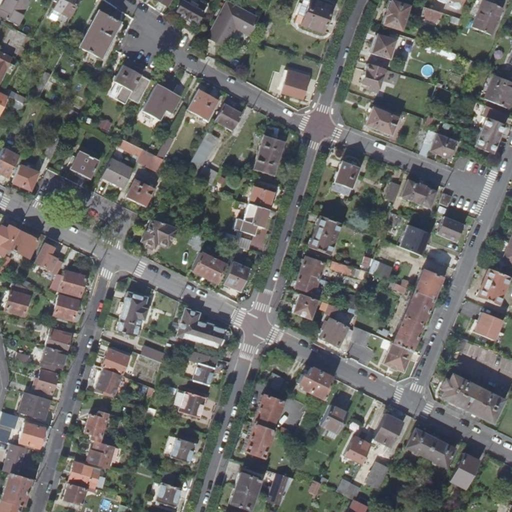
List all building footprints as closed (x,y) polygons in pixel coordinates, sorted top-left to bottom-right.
[(27,0),(1,0),(0,2),(0,10),(17,19),(27,0)] [(60,10),(66,0),(55,0),(49,12),(57,16),(60,10)] [(66,0),(60,10),(68,15),(76,0),(66,0)] [(192,23),(203,4),(195,0),(194,0),(193,3),(187,0),(185,0),(184,2),(181,0),(179,0),(174,9),(180,12),(179,15),(192,23)] [(310,0),(302,23),(324,32),(333,8),(313,0),(310,0)] [(382,24),(400,30),(408,7),(390,0),(387,9),(386,9),(383,16),(385,16),(382,24)] [(435,0),(435,1),(442,4),(443,0),(444,0),(450,2),(448,7),(455,10),(459,0),(435,0)] [(471,27),(488,35),(501,9),(492,5),(493,2),(489,0),(474,0),(471,7),(479,11),(471,27)] [(246,35),(255,19),(224,1),(205,36),(221,46),(231,27),(246,35)] [(440,13),(422,8),(419,17),(437,23),(440,13)] [(99,58),(119,21),(96,9),(76,45),(99,58)] [(28,32),(12,24),(0,47),(16,56),(28,32)] [(388,59),(394,41),(375,34),(369,53),(388,59)] [(0,77),(4,69),(9,71),(15,59),(0,51),(0,77)] [(135,101),(147,78),(120,62),(111,77),(120,82),(113,95),(122,101),(126,96),(135,101)] [(382,70),(365,64),(358,85),(366,88),(365,92),(374,95),(382,70)] [(282,92),(302,99),(307,83),(297,80),(299,74),(289,71),(287,77),(284,76),(280,87),(283,88),(282,92)] [(43,73),(37,91),(42,94),(49,75),(43,73)] [(485,100),(507,109),(511,98),(511,97),(511,94),(511,84),(494,77),(485,100)] [(151,79),(134,111),(152,121),(157,111),(164,115),(176,93),(151,79)] [(201,118),(213,98),(193,87),(182,106),(201,118)] [(20,107),(24,100),(15,95),(11,102),(20,107)] [(220,102),(210,119),(229,129),(239,113),(220,102)] [(480,131),(498,138),(503,124),(502,124),(506,115),(486,107),(482,116),(486,117),(480,131)] [(364,125),(390,135),(397,118),(370,108),(364,125)] [(221,158),(228,145),(215,138),(216,137),(204,131),(188,158),(198,164),(210,143),(211,143),(208,150),(221,158)] [(498,138),(480,131),(474,145),(492,153),(498,138)] [(150,152),(151,152),(157,155),(168,136),(161,132),(150,152)] [(428,152),(448,160),(455,143),(427,132),(421,144),(430,147),(428,152)] [(48,158),(55,145),(35,135),(28,149),(48,158)] [(117,135),(114,140),(138,152),(140,147),(117,135)] [(284,142),(264,135),(252,170),(272,176),(284,142)] [(2,146),(0,148),(0,171),(7,175),(17,154),(2,146)] [(94,156),(75,146),(66,165),(85,174),(94,156)] [(140,147),(138,152),(134,158),(146,163),(151,152),(150,152),(140,147)] [(106,155),(97,172),(120,184),(129,168),(106,155)] [(339,162),(331,181),(349,188),(350,189),(357,168),(339,162)] [(17,163),(10,181),(28,189),(35,171),(17,163)] [(199,176),(212,181),(217,170),(204,165),(199,176)] [(141,202),(151,184),(133,174),(123,193),(141,202)] [(349,188),(331,181),(328,188),(347,195),(349,188)] [(392,201),(398,185),(390,182),(384,199),(392,201)] [(411,184),(404,200),(424,208),(431,192),(424,189),(425,187),(418,185),(418,186),(411,184)] [(246,204),(267,211),(273,193),(252,187),(246,204)] [(450,197),(442,194),(438,204),(446,207),(450,197)] [(267,211),(246,204),(241,221),(236,219),(232,229),(252,236),(255,227),(262,228),(267,211)] [(79,213),(69,208),(65,217),(75,221),(79,213)] [(333,223),(317,217),(306,248),(321,254),(326,242),(327,242),(330,234),(329,234),(333,223)] [(454,243),(461,225),(441,217),(434,234),(454,243)] [(179,229),(153,221),(142,244),(147,246),(146,248),(152,252),(154,249),(155,250),(158,244),(169,249),(179,229)] [(0,229),(0,244),(8,248),(16,231),(7,226),(5,229),(1,227),(0,229)] [(419,255),(428,234),(407,226),(398,247),(419,255)] [(228,232),(225,241),(249,248),(251,240),(228,232)] [(28,259),(37,241),(20,233),(11,251),(28,259)] [(511,239),(510,242),(511,243),(511,245),(509,253),(506,252),(503,260),(508,262),(507,267),(511,268),(511,239)] [(241,257),(245,247),(236,244),(232,254),(241,257)] [(56,278),(62,266),(47,259),(51,252),(43,248),(34,267),(56,278)] [(201,251),(192,271),(216,282),(225,262),(201,251)] [(298,273),(326,282),(327,279),(318,276),(322,265),(302,259),(298,273)] [(232,262),(223,285),(240,292),(249,269),(232,262)] [(353,269),(331,262),(328,269),(350,276),(353,269)] [(374,276),(386,280),(391,269),(379,264),(374,276)] [(360,271),(353,269),(350,276),(357,279),(360,271)] [(508,277),(487,269),(475,298),(496,307),(508,277)] [(411,293),(431,300),(440,278),(420,270),(411,293)] [(56,278),(49,291),(57,293),(58,291),(78,296),(84,277),(63,272),(61,279),(56,278)] [(326,282),(298,273),(293,287),(313,294),(316,282),(325,285),(326,282)] [(399,287),(395,285),(393,290),(402,294),(404,288),(399,287)] [(3,311),(22,317),(27,299),(9,293),(3,311)] [(118,319),(136,327),(138,320),(141,321),(140,322),(150,325),(155,310),(145,306),(144,309),(142,308),(145,298),(126,293),(118,319)] [(314,299),(296,293),(290,312),(307,318),(314,299)] [(391,342),(410,350),(421,324),(431,300),(411,293),(404,310),(391,342)] [(70,323),(76,302),(56,296),(51,317),(70,323)] [(324,316),(328,308),(321,306),(318,314),(324,316)] [(337,311),(328,308),(324,316),(321,323),(324,324),(317,340),(345,354),(349,342),(352,332),(326,321),(328,317),(333,319),(337,311)] [(176,336),(214,348),(221,329),(192,320),(195,312),(185,309),(176,336)] [(500,321),(480,312),(472,332),(492,341),(500,321)] [(136,327),(118,319),(114,332),(133,337),(136,327)] [(375,332),(385,337),(388,332),(377,327),(375,332)] [(352,332),(349,342),(363,348),(369,335),(353,328),(352,332)] [(44,346),(63,352),(68,336),(49,331),(44,346)] [(467,341),(461,339),(456,352),(461,354),(467,341)] [(391,342),(390,341),(381,363),(388,367),(387,368),(393,370),(394,369),(401,372),(410,350),(391,342)] [(63,352),(44,346),(40,362),(50,365),(59,367),(63,352)] [(140,355),(161,363),(163,353),(143,346),(140,355)] [(104,368),(122,376),(129,360),(108,351),(101,367),(104,368)] [(217,360),(190,351),(187,360),(198,363),(193,380),(208,385),(217,360)] [(17,353),(15,360),(28,364),(30,357),(17,353)] [(50,393),(56,374),(39,368),(33,388),(50,393)] [(122,376),(104,368),(95,388),(104,392),(103,395),(113,398),(122,376)] [(330,378),(309,368),(304,378),(300,376),(297,384),(302,386),(300,390),(316,397),(311,409),(316,412),(317,412),(330,378)] [(266,386),(278,392),(284,379),(271,373),(266,386)] [(501,401),(450,375),(446,382),(443,380),(439,388),(442,390),(439,397),(491,423),(501,401)] [(178,411),(199,417),(204,398),(184,392),(178,411)] [(48,400),(22,393),(17,410),(43,418),(48,400)] [(252,421),(273,429),(283,402),(263,394),(252,421)] [(334,434),(345,414),(328,405),(318,426),(334,434)] [(317,413),(313,411),(305,407),(302,413),(303,413),(300,419),(301,420),(298,426),(295,433),(307,438),(310,432),(309,432),(313,425),(312,425),(315,419),(314,419),(317,413)] [(382,409),(368,437),(373,440),(376,434),(386,439),(385,442),(387,443),(400,418),(382,409)] [(94,442),(98,443),(101,431),(105,432),(106,428),(102,427),(106,414),(97,412),(95,418),(89,416),(84,434),(90,436),(88,440),(94,442)] [(1,413),(0,415),(0,425),(14,430),(18,418),(1,413)] [(273,429),(252,421),(241,449),(262,457),(273,429)] [(43,430),(23,424),(18,443),(38,448),(43,430)] [(425,458),(435,440),(415,430),(406,449),(414,453),(413,454),(418,457),(419,455),(425,458)] [(194,443),(176,437),(169,457),(188,462),(194,443)] [(360,463),(368,445),(353,437),(344,455),(360,463)] [(435,440),(425,458),(432,461),(431,463),(438,466),(438,465),(445,468),(454,450),(435,440)] [(113,447),(98,443),(94,442),(90,455),(88,454),(86,463),(107,469),(113,447)] [(23,449),(10,445),(2,472),(8,474),(15,476),(23,449)] [(464,490),(478,462),(464,455),(450,482),(464,490)] [(91,467),(73,462),(68,481),(85,486),(85,487),(93,489),(97,474),(90,472),(91,467)] [(378,488),(388,469),(375,463),(365,482),(378,488)] [(249,508),(259,478),(238,471),(228,501),(249,508)] [(15,476),(8,474),(0,499),(0,500),(21,506),(22,507),(30,480),(15,476)] [(278,506),(292,478),(279,474),(266,501),(278,506)] [(315,493),(319,484),(317,483),(313,481),(309,490),(315,493)] [(93,489),(85,487),(67,482),(62,501),(79,506),(84,490),(95,493),(96,490),(93,489)] [(153,502),(172,508),(178,489),(160,483),(153,502)] [(266,495),(269,489),(260,485),(257,490),(266,495)] [(346,489),(342,498),(344,499),(351,503),(352,503),(356,494),(346,489)] [(124,499),(117,497),(115,503),(123,506),(124,499)] [(18,511),(21,506),(0,500),(0,511),(18,511)] [(352,503),(351,503),(346,511),(360,511),(363,509),(352,503)]
